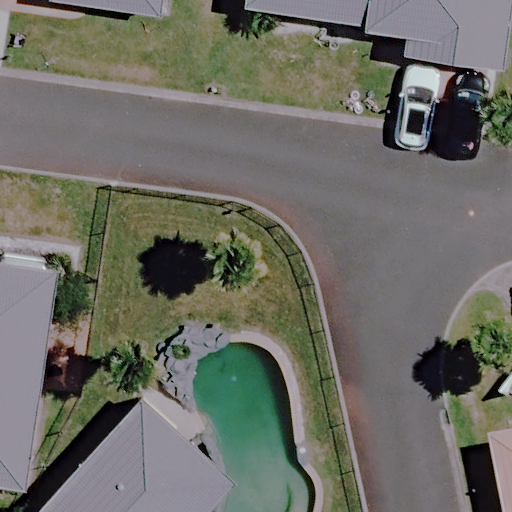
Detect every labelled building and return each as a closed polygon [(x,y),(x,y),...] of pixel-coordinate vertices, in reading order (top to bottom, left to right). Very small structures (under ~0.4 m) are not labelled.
[(152,21),(154,0),(38,0),(38,6),(152,21)] [(232,0),(231,12),(388,38),(385,58),(488,75),(500,0),(232,0)] [(0,491),(12,493),(42,275),(0,269),(0,491)] [(204,511),(225,493),(141,402),(26,507),(25,511),(204,511)] [(511,511),(511,442),(479,448),(490,511),(511,511)]
